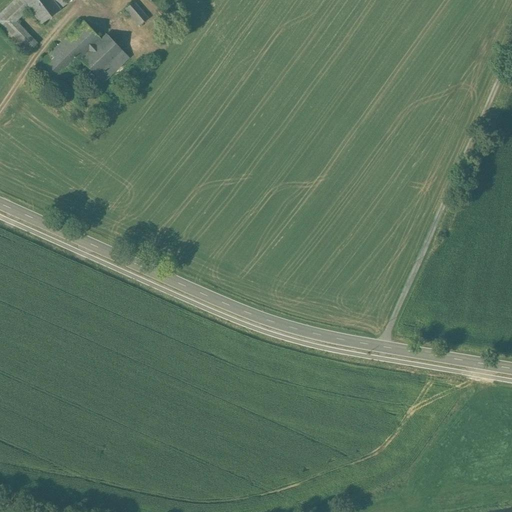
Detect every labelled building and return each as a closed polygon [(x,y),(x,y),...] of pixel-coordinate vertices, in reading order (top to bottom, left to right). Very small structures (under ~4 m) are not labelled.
[(14,0),(0,14),(0,26),(21,48),(31,38),(16,21),(30,8),(23,0),(14,0)] [(60,9),(52,0),(23,0),(30,8),(42,23),(60,9)] [(52,0),(60,9),(67,4),(64,0),(52,0)] [(133,3),(125,10),(139,27),(147,20),(133,3)] [(83,21),(43,59),(61,78),(80,60),(101,40),(83,21)] [(101,40),(80,60),(101,83),(128,58),(105,35),(101,40)] [(36,44),(31,38),(21,48),(26,53),(36,44)] [(54,85),(61,78),(43,59),(36,66),(54,85)]
